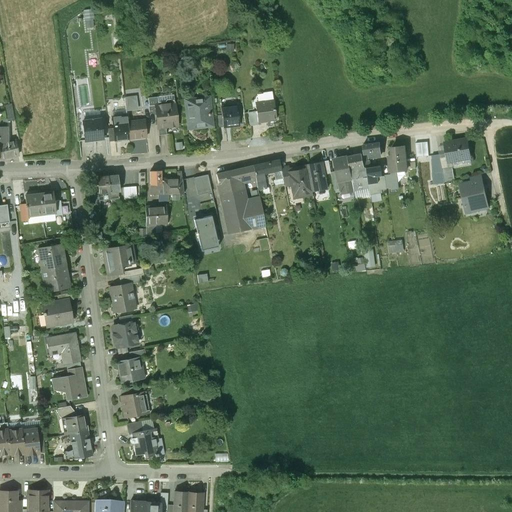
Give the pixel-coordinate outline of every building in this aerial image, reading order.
[(97,51),(87,52),(88,64),(98,63),(97,51)] [(135,97),(124,98),(125,110),(137,109),(135,97)] [(147,98),(149,113),(155,112),(158,136),(166,135),(165,129),(167,128),(177,127),(174,101),(174,100),(173,101),(172,99),(166,100),(165,102),(164,102),(165,104),(158,105),(157,97),(147,98)] [(208,98),(186,100),(190,128),(211,126),(208,98)] [(256,112),(258,122),(276,120),(273,100),(258,102),(260,112),(256,112)] [(12,104),(4,106),(7,122),(15,121),(12,104)] [(237,105),(221,107),(222,115),(223,127),(239,125),(237,105)] [(258,125),(258,122),(256,112),(248,113),(250,126),(258,125)] [(112,117),(114,128),(115,141),(129,139),(127,122),(126,117),(120,117),(120,116),(112,117)] [(100,119),(82,121),(85,141),(102,139),(100,119)] [(144,120),(127,122),(129,139),(146,137),(144,120)] [(0,149),(16,146),(15,141),(8,142),(7,126),(0,126),(0,149)] [(431,140),(415,141),(417,159),(426,158),(427,161),(433,160),(432,155),(431,140)] [(447,153),(449,160),(451,160),(454,159),(454,161),(470,158),(467,140),(446,143),(447,153)] [(368,154),(369,158),(379,156),(379,151),(380,151),(379,142),(363,145),(364,153),(368,153),(368,154)] [(0,149),(0,159),(1,159),(1,160),(19,156),(16,146),(0,149)] [(392,156),(389,156),(390,172),(407,170),(405,147),(392,148),(392,156)] [(439,155),(441,169),(452,167),(451,160),(449,160),(447,153),(439,155)] [(348,157),(350,169),(364,167),(367,168),(370,167),(369,158),(368,154),(348,157)] [(432,155),(433,160),(433,167),(434,173),(442,172),(441,169),(439,155),(432,155)] [(340,189),(341,194),(354,191),(353,184),(351,176),(350,169),(348,157),(335,160),(337,171),(340,189)] [(279,161),(252,166),(256,182),(265,179),(263,173),(274,171),(281,170),(279,161)] [(323,162),(325,175),(331,174),(331,172),(329,161),(323,162)] [(308,165),(308,166),(313,191),(328,188),(325,175),(323,162),(308,165)] [(421,174),(434,173),(433,167),(423,168),(423,162),(417,162),(418,174),(421,174)] [(228,172),(230,181),(240,179),(254,176),(251,166),(228,172)] [(308,166),(289,169),(290,172),(289,172),(291,185),(293,198),(313,194),(313,191),(308,166)] [(364,167),(350,169),(352,178),(368,175),(367,169),(367,168),(364,167)] [(368,175),(368,177),(377,176),(382,175),(381,167),(367,169),(368,175)] [(454,180),(452,167),(441,169),(442,172),(444,183),(454,180)] [(289,168),(281,170),(282,178),(284,187),(291,185),(289,172),(290,172),(289,169),(289,168)] [(281,170),(274,171),(276,182),(279,181),(278,179),(282,178),(281,170)] [(161,171),(150,172),(151,187),(161,186),(161,180),(161,171)] [(337,171),(331,172),(331,174),(334,190),(340,189),(337,171)] [(396,171),(390,172),(391,176),(385,177),(386,188),(390,187),(391,190),(398,189),(396,171)] [(228,172),(216,175),(218,185),(230,181),(228,172)] [(444,183),(442,172),(434,173),(434,178),(434,185),(444,183)] [(137,173),(126,175),(128,189),(128,190),(137,189),(137,173)] [(118,175),(108,177),(110,192),(116,192),(120,191),(118,175)] [(205,175),(193,178),(198,196),(212,193),(208,175),(205,175)] [(354,191),(355,191),(355,188),(361,187),(362,190),(370,188),(368,175),(352,178),(354,191)] [(369,184),(371,194),(381,192),(381,189),(386,188),(385,177),(382,178),(382,175),(377,176),(378,183),(369,184)] [(108,177),(98,178),(100,186),(101,194),(99,194),(99,201),(111,200),(111,198),(110,193),(110,192),(108,177)] [(242,189),(240,179),(230,181),(218,185),(223,204),(221,204),(221,205),(225,222),(228,234),(249,229),(244,200),(241,190),(242,189)] [(161,180),(161,186),(162,186),(163,190),(163,195),(183,194),(182,180),(161,180)] [(265,180),(256,183),(257,190),(266,187),(265,180)] [(481,182),(462,186),(467,212),(486,208),(481,182)] [(101,194),(100,186),(87,188),(89,205),(100,204),(99,201),(99,194),(101,194)] [(39,194),(41,215),(55,213),(56,213),(54,202),(53,192),(39,194)] [(29,216),(41,215),(39,194),(25,196),(26,205),(27,217),(29,216)] [(116,197),(111,198),(111,200),(114,211),(118,210),(118,208),(121,208),(119,197),(116,197)] [(259,197),(244,200),(249,229),(265,226),(259,197)] [(7,205),(0,205),(0,223),(9,223),(7,205)] [(29,216),(27,217),(26,205),(20,206),(22,220),(29,220),(29,216)] [(145,206),(146,224),(155,224),(166,224),(166,205),(145,206)] [(194,232),(198,249),(200,248),(209,246),(209,243),(217,241),(211,216),(193,220),(196,232),(194,232)] [(146,224),(146,236),(155,234),(155,224),(146,224)] [(390,252),(398,251),(397,239),(388,240),(390,252)] [(209,246),(200,248),(201,251),(218,247),(217,241),(209,243),(209,246)] [(41,270),(64,266),(60,244),(37,249),(41,270)] [(103,250),(107,276),(118,273),(137,270),(132,245),(103,250)] [(374,249),(364,249),(365,256),(356,257),(357,269),(375,268),(374,249)] [(64,266),(41,270),(43,280),(46,280),(48,291),(69,288),(65,265),(64,266)] [(141,269),(137,270),(118,273),(120,279),(140,275),(143,275),(141,269)] [(142,282),(140,275),(120,279),(121,285),(131,283),(131,284),(142,282)] [(109,288),(114,313),(135,309),(131,284),(131,283),(121,285),(109,288)] [(58,301),(68,299),(73,298),(72,292),(57,295),(58,301)] [(44,315),(47,327),(72,322),(68,299),(58,301),(42,304),(44,312),(43,312),(43,315),(44,315)] [(120,324),(133,322),(132,315),(119,318),(120,324)] [(115,343),(116,348),(137,344),(135,332),(138,329),(137,324),(133,323),(133,322),(120,324),(112,326),(114,335),(112,335),(113,343),(115,343)] [(74,334),(46,339),(48,351),(60,349),(63,365),(65,364),(79,361),(74,334)] [(130,360),(138,358),(145,357),(144,349),(128,352),(130,360)] [(116,362),(120,383),(142,379),(138,358),(130,360),(116,362)] [(80,367),(79,361),(65,364),(66,370),(80,367)] [(68,376),(82,373),(81,367),(80,367),(66,370),(67,374),(68,374),(68,376)] [(68,400),(86,396),(82,373),(68,376),(52,379),(54,389),(65,387),(68,400)] [(120,390),(121,397),(137,394),(135,387),(120,390)] [(121,397),(125,418),(146,414),(142,393),(137,394),(121,397)] [(70,406),(56,408),(58,415),(71,412),(70,406)] [(87,431),(84,414),(64,418),(67,434),(69,434),(87,431)] [(131,434),(131,433),(141,431),(140,421),(126,424),(128,435),(131,434)] [(0,454),(10,453),(7,431),(7,429),(8,429),(7,423),(0,423),(0,454)] [(21,429),(7,431),(10,453),(10,454),(24,452),(22,430),(21,429)] [(35,429),(22,430),(24,452),(24,454),(38,453),(37,440),(35,429)] [(141,431),(131,433),(131,434),(132,438),(131,439),(130,439),(130,440),(130,441),(130,442),(130,443),(131,443),(132,444),(133,443),(135,456),(144,454),(145,458),(155,456),(158,456),(157,450),(155,450),(153,440),(158,439),(156,429),(141,431)] [(87,431),(69,434),(73,452),(72,452),(74,459),(92,456),(91,449),(90,449),(87,431)] [(16,492),(0,491),(0,511),(8,511),(9,510),(15,510),(15,511),(16,511),(16,501),(16,492)] [(47,491),(28,491),(28,509),(28,511),(47,511),(47,491)] [(160,492),(159,503),(161,503),(161,511),(167,511),(167,505),(168,493),(160,492)] [(186,511),(188,493),(174,493),(173,505),(172,511),(186,511)] [(202,494),(188,493),(186,511),(200,511),(201,510),(202,494)] [(105,501),(101,505),(100,511),(117,511),(118,506),(115,502),(105,501)] [(144,511),(145,502),(130,501),(129,511),(144,511)] [(52,511),(62,511),(63,502),(53,502),(53,511),(52,511)] [(87,511),(87,502),(63,502),(62,511),(87,511)] [(159,503),(145,502),(144,511),(160,511),(161,511),(161,503),(159,503)]
